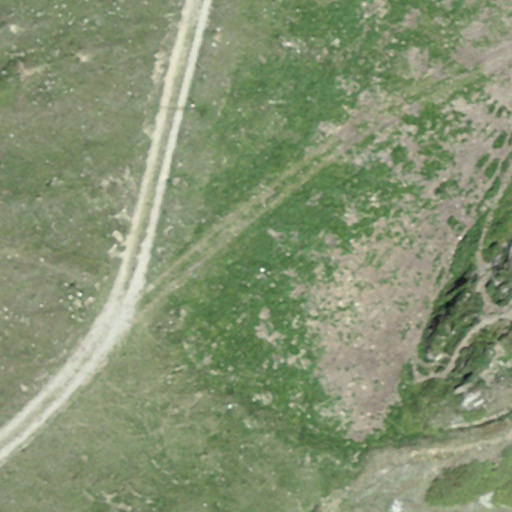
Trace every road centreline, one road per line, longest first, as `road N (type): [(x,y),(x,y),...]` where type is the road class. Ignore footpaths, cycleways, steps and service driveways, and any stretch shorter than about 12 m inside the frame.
road 1 (track): [(196,0),(124,295),(76,375),(0,446)]
road 2 (track): [(124,295),(324,155),(511,39)]
